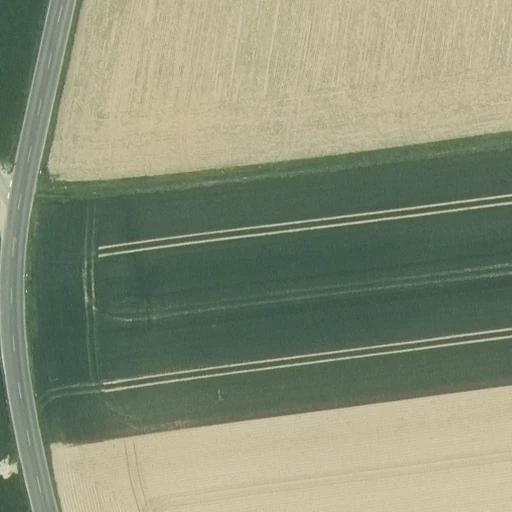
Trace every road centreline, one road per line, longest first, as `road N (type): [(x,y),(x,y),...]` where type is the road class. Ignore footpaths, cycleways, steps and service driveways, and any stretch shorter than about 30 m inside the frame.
road 1 (tertiary): [(54,511),(25,419),(9,303),(19,197),(65,0)]
road 2 (track): [(18,205),(124,203),(511,147)]
